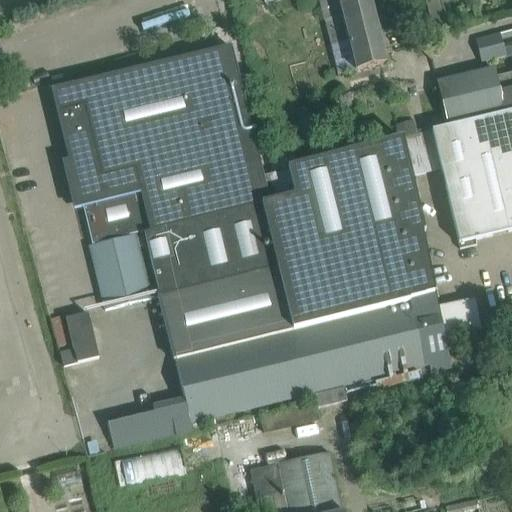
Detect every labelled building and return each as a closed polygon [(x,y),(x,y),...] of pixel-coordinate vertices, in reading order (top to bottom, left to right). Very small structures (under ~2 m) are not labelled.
[(369,0),(337,0),(341,16),(325,20),(338,76),(386,64),(369,0)] [(447,0),(438,0),(418,5),(425,34),(454,27),(447,0)] [(511,55),(511,43),(502,45),(500,34),(475,40),(481,63),(511,55)] [(230,48),(51,92),(80,210),(83,209),(87,223),(92,247),(89,248),(105,312),(157,299),(173,362),(174,361),(192,431),(215,426),(213,420),(428,367),(430,374),(451,370),(422,235),(424,235),(403,144),(288,170),(262,176),(230,48)] [(435,82),(446,127),(511,111),(511,74),(495,78),(493,69),(435,82)] [(511,111),(446,127),(431,131),(455,231),(459,250),(476,246),(476,245),(474,245),(474,241),(511,232),(511,111)] [(60,355),(63,368),(98,360),(88,315),(65,320),(73,352),(60,355)] [(343,389),(314,397),(317,409),(346,402),(343,389)] [(276,466),(276,468),(251,473),(257,503),(262,501),(272,499),(274,511),(341,511),(330,454),(310,458),(276,466)] [(419,499),(371,510),(371,511),(414,511),(421,510),(419,499)]
